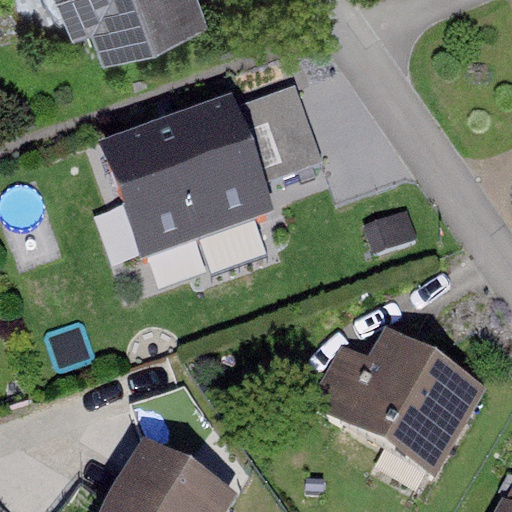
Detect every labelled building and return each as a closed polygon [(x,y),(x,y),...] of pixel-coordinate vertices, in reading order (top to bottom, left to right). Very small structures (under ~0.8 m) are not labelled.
[(49,0),(61,37),(89,35),(97,62),(204,26),(194,0),(49,0)] [(160,137),(110,152),(152,285),(279,245),(270,214),(247,144),(237,112),(160,137)] [(315,122),(247,144),(270,214),(336,193),(315,122)] [(412,372),(378,352),(366,371),(342,357),(308,415),(433,488),(478,411),(412,372)] [(221,511),(136,461),(120,486),(104,511),(221,511)] [(511,511),(511,496),(502,511),(511,511)]
